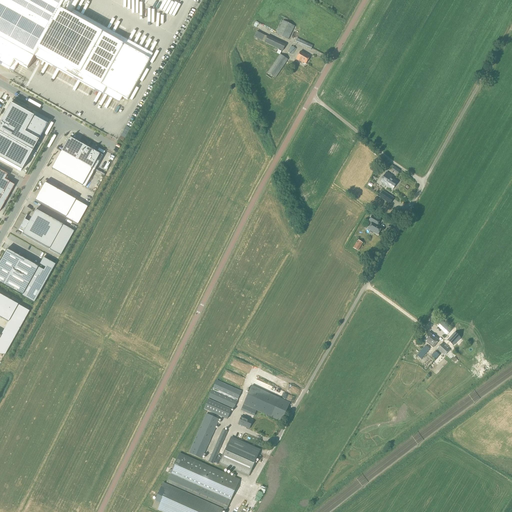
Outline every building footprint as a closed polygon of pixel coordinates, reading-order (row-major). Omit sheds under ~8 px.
[(0,0),(0,55),(1,57),(0,59),(0,64),(9,69),(14,61),(18,63),(28,69),(34,57),(35,56),(43,60),(44,58),(88,83),(93,86),(92,88),(98,91),(99,89),(120,101),(122,97),(128,100),(151,57),(100,28),(72,13),(79,0),(0,0)] [(288,39),(294,26),(283,21),(277,34),(288,39)] [(283,50),(285,45),(257,32),(254,37),(283,50)] [(311,49),(313,46),(297,39),(295,42),(311,49)] [(306,64),(310,57),(300,51),(296,59),(296,60),(302,63),(303,62),(306,64)] [(275,78),(288,60),(280,55),(268,73),(275,78)] [(9,104),(0,120),(0,159),(21,171),(38,141),(24,133),(33,117),(9,104)] [(69,139),(52,169),(85,188),(103,156),(71,138),(70,140),(69,139)] [(0,171),(0,210),(14,185),(4,180),(7,175),(0,171)] [(392,190),(397,182),(391,178),(392,176),(387,172),(380,182),(392,190)] [(44,183),(34,201),(77,225),(87,207),(44,183)] [(384,192),(380,197),(390,204),(393,199),(384,192)] [(26,215),(18,230),(19,230),(23,232),(21,235),(22,235),(23,235),(60,256),(74,231),(36,211),(36,210),(35,210),(34,212),(34,213),(32,216),(29,222),(27,221),(24,220),(27,216),(26,215)] [(378,235),(379,233),(380,233),(381,230),(381,229),(382,227),(379,226),(378,223),(380,220),(372,216),(369,221),(370,222),(371,225),(369,229),(378,235)] [(358,251),(363,243),(358,240),(353,248),(358,251)] [(6,250),(0,261),(0,283),(34,302),(49,275),(6,250)] [(0,295),(0,318),(8,322),(4,329),(16,335),(29,311),(0,295)] [(449,336),(452,333),(450,332),(452,330),(441,320),(437,326),(447,335),(448,335),(449,336)] [(0,354),(4,355),(16,335),(4,329),(0,336),(0,354)] [(432,346),(437,339),(429,333),(424,339),(432,346)] [(455,333),(448,340),(453,345),(457,342),(460,339),(459,339),(460,338),(455,333)] [(445,356),(450,350),(442,343),(437,349),(445,356)] [(421,359),(430,349),(426,345),(417,355),(421,359)] [(436,359),(439,355),(435,351),(431,355),(436,359)] [(242,391),(217,380),(209,398),(232,409),(233,409),(242,391)] [(288,402),(252,386),(244,405),(256,411),(281,421),(288,402)] [(232,409),(209,398),(204,408),(227,418),(232,409)] [(255,415),(256,411),(244,405),(242,410),(255,415)] [(205,452),(219,419),(206,414),(189,452),(202,458),(204,452),(205,452)] [(249,429),(253,420),(242,416),(238,424),(249,429)] [(214,462),(227,431),(223,430),(209,460),(214,462)] [(249,476),(260,450),(231,437),(220,463),(249,476)] [(227,509),(240,480),(179,453),(166,482),(227,509)] [(277,470),(262,503),(279,511),(295,480),(277,470)] [(222,511),(224,509),(163,482),(153,507),(165,511),(222,511)]
